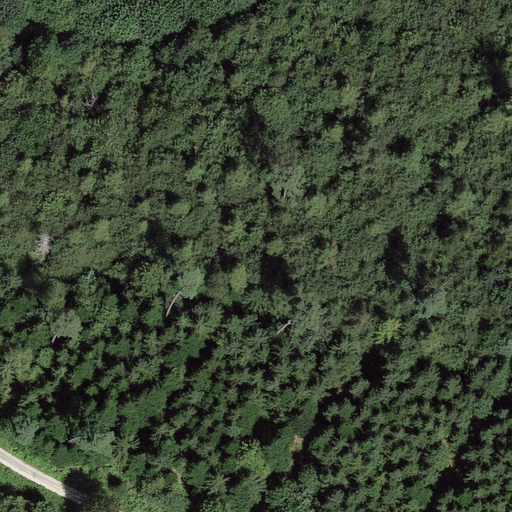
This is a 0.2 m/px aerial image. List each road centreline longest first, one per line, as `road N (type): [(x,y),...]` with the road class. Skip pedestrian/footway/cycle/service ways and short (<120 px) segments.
road 1 (track): [(0,37),(57,56),(179,47),(279,0)]
road 2 (track): [(109,511),(0,452)]
